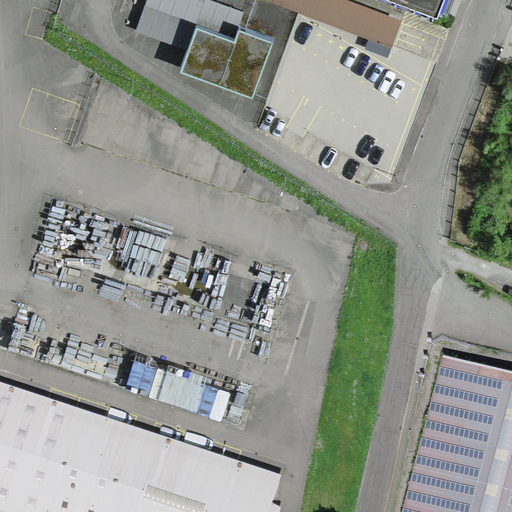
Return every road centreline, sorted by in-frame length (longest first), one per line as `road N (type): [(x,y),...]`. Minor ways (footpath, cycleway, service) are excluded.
road 1 (unknown): [(292,511),(318,326),(316,272),(304,259),(213,224),(0,161)]
road 2 (residential): [(412,221),(88,21),(96,0)]
road 3 (residential): [(358,511),(412,221)]
road 4 (residential): [(412,221),(489,0)]
